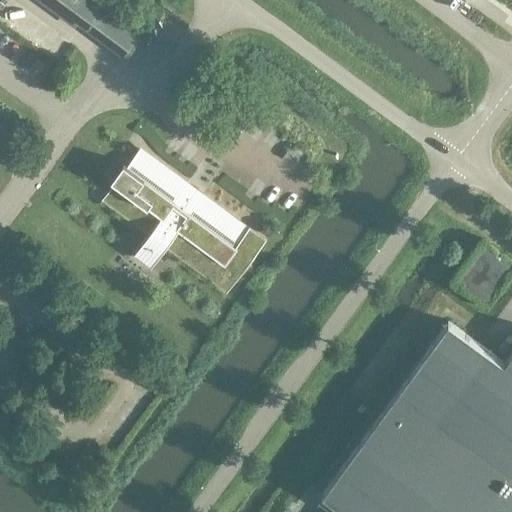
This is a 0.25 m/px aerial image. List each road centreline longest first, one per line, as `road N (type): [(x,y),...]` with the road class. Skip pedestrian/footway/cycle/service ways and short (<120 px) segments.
road 1 (unclassified): [(195,511),(454,160)]
road 2 (tertiary): [(234,0),(454,160)]
